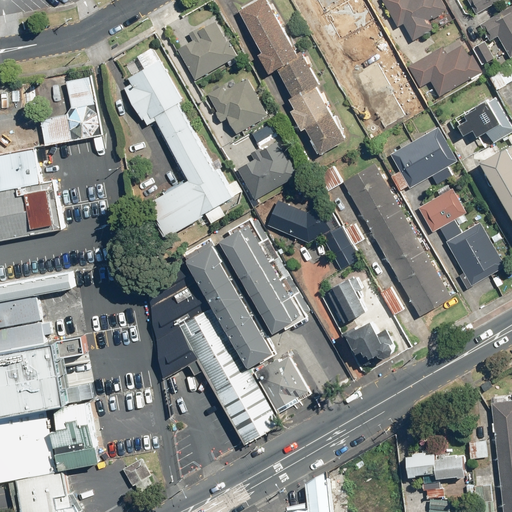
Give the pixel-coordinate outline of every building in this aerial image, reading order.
[(303,49),(300,51),(269,0),(257,0),(241,10),(265,51),(261,53),(272,72),(279,68),(295,95),(291,97),(297,107),(293,110),(304,129),(308,127),(323,153),(349,138),(319,85),(323,83),(303,49)] [(360,0),(320,0),(321,2),(313,6),(325,28),(344,17),(353,35),(374,23),(370,15),(375,12),(369,1),(363,5),(360,0)] [(384,0),(400,26),(405,23),(415,40),(435,28),(430,19),(449,9),(443,0),(384,0)] [(500,0),(469,0),(478,14),(500,0)] [(511,56),(511,5),(481,23),(491,40),(499,35),(511,57),(511,56)] [(201,30),(199,27),(191,32),(195,39),(179,48),(197,79),(240,55),(230,39),(228,40),(216,21),(201,30)] [(495,57),(486,41),(475,47),(485,63),(495,57)] [(348,42),(329,54),(342,75),(361,63),(348,42)] [(448,53),(444,46),(410,65),(422,86),(432,80),(441,95),(484,71),(474,54),(470,56),(464,44),(448,53)] [(236,197),(219,167),(216,169),(180,102),(184,100),(161,59),(130,76),(133,83),(126,87),(144,119),(146,118),(149,124),(158,119),(191,179),(151,201),(169,234),(236,197)] [(511,81),(511,66),(511,65),(491,76),(498,89),(511,81)] [(95,74),(68,79),(73,107),(69,113),(43,118),(48,144),(106,133),(95,74)] [(272,114),(250,76),(227,90),(224,85),(209,93),(219,110),(217,111),(222,121),(229,117),(238,133),(272,114)] [(19,94),(18,106),(31,108),(33,95),(19,94)] [(511,131),(511,123),(496,95),(478,105),(479,107),(468,113),(470,118),(461,124),(467,134),(476,129),(480,136),(488,131),(494,142),(511,131)] [(460,160),(440,126),(392,153),(411,188),(460,160)] [(261,148),(254,152),(257,158),(239,168),(256,198),(301,173),(292,159),(290,160),(279,141),(262,150),(261,148)] [(3,152),(0,152),(0,190),(45,182),(37,146),(3,152)] [(511,152),(491,164),(511,203),(511,152)] [(454,296),(378,162),(345,181),(421,314),(454,296)] [(344,182),(335,165),(316,175),(324,192),(344,182)] [(45,182),(0,190),(0,240),(65,227),(56,180),(45,182)] [(469,212),(454,187),(420,206),(434,231),(469,212)] [(308,211),(278,199),(268,224),(311,241),(333,228),(319,204),(308,211)] [(507,265),(482,220),(447,240),(473,284),(507,265)] [(304,315),(251,222),(224,237),(277,330),(304,315)] [(362,257),(343,225),(325,236),(343,268),(362,257)] [(190,257),(252,365),(278,350),(216,242),(190,257)] [(172,417),(218,390),(247,442),(283,421),(252,365),(190,257),(185,248),(144,269),(172,417)] [(0,299),(39,292),(78,285),(75,269),(0,283),(0,299)] [(359,272),(323,291),(335,314),(344,310),(349,320),(369,310),(360,291),(367,287),(359,272)] [(39,292),(0,299),(0,350),(49,341),(39,292)] [(374,318),(348,333),(365,365),(397,348),(394,342),(397,340),(390,327),(382,331),(374,318)] [(0,350),(0,415),(49,406),(89,398),(95,397),(84,334),(49,341),(0,350)] [(311,389),(292,354),(282,360),(280,356),(256,369),(280,411),(302,399),(300,396),(311,389)] [(49,406),(62,468),(66,468),(103,460),(89,398),(49,406)] [(511,511),(511,399),(493,402),(505,511),(511,511)] [(49,406),(0,415),(0,465),(3,480),(19,476),(62,468),(49,406)] [(487,438),(470,440),(472,458),(489,456),(487,438)] [(437,451),(408,454),(411,475),(419,474),(419,472),(438,470),(439,476),(459,474),(459,475),(468,474),(465,453),(458,454),(458,452),(445,453),(445,455),(437,456),(437,451)] [(138,483),(143,491),(156,484),(151,475),(153,473),(144,457),(126,467),(135,484),(138,483)] [(62,468),(19,476),(25,511),(83,511),(78,502),(72,504),(66,468),(62,468)] [(310,509),(309,511),(332,511),(329,477),(307,489),(310,509)] [(494,511),(493,482),(467,484),(469,511),(494,511)] [(426,508),(426,496),(409,496),(408,511),(429,511),(429,508),(426,508)]
